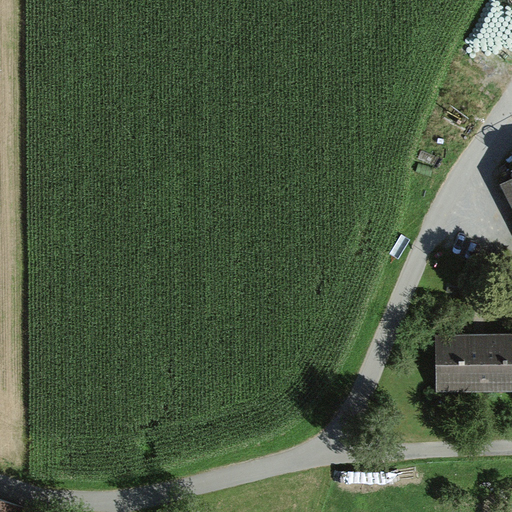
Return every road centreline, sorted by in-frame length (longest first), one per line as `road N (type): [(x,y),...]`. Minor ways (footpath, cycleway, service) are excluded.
road 1 (residential): [(0,478),(25,488),(170,497),(325,447),(380,364),(456,182),(511,99)]
road 2 (track): [(511,447),(325,447)]
